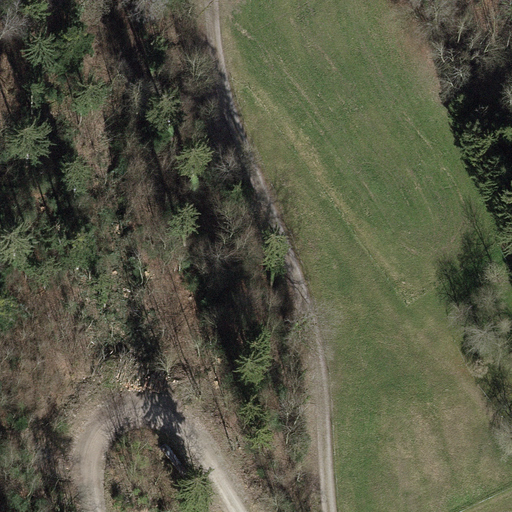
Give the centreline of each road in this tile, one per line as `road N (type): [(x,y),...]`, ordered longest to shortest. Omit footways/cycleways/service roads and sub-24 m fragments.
road 1 (track): [(210,0),(236,134),(304,289),(332,511)]
road 2 (track): [(97,511),(88,469),(105,428),(123,403),(145,398),(175,416),(234,511)]
